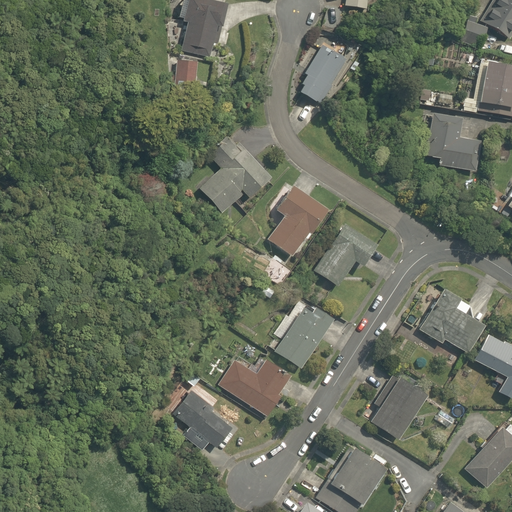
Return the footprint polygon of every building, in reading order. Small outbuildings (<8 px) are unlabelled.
[(179,51),(208,58),(215,27),(220,28),(225,5),(203,0),(185,0),(186,1),(182,0),(180,0),(177,17),(181,18),(180,22),(185,23),(179,51)] [(343,0),(343,6),(364,10),(365,0),(343,0)] [(511,0),(489,0),(477,21),(508,39),(511,31),(511,0)] [(456,41),(477,50),(485,28),(464,20),(456,41)] [(312,45),(316,48),(296,80),(302,84),(298,92),(317,104),(345,58),(340,55),(345,45),(321,30),(312,45)] [(192,97),(196,63),(175,61),(174,76),(169,75),(168,82),(172,83),(171,95),(192,97)] [(476,111),(511,117),(511,66),(481,61),(481,62),(478,61),(470,102),(477,104),(476,111)] [(430,114),(422,155),(434,157),(432,164),(473,171),(479,141),(456,137),(459,119),(430,114)] [(198,188),(220,213),(240,195),(237,191),(239,190),(247,199),(270,178),(237,143),(233,147),(224,138),(205,155),(218,169),(198,188)] [(265,239),(290,257),(306,233),(308,235),(325,210),(290,186),(273,210),(282,216),(265,239)] [(313,269),(333,283),(350,259),(358,264),(370,246),(369,246),(342,227),(313,269)] [(273,291),(264,285),(260,293),(269,298),(273,291)] [(441,289),(417,329),(440,343),(443,340),(466,354),(483,327),(462,314),(466,307),(457,302),(459,300),(441,289)] [(272,351),(299,369),(331,320),(312,308),(311,310),(304,306),(302,309),(300,308),(272,351)] [(502,345),(484,336),(471,360),(504,377),(496,392),(511,401),(511,400),(511,346),(503,342),(502,345)] [(217,385),(266,417),(279,397),(276,394),(288,376),(263,359),(254,374),(233,360),(217,385)] [(443,364),(437,374),(445,378),(450,368),(443,364)] [(366,422),(393,440),(422,396),(421,396),(392,377),(373,405),(376,406),(366,422)] [(182,436),(200,451),(207,442),(214,449),(230,428),(209,412),(212,408),(190,390),(171,414),(188,427),(182,436)] [(438,411),(432,420),(446,428),(452,420),(438,411)] [(484,489),(511,456),(511,430),(501,421),(479,447),(480,448),(462,470),(484,489)] [(317,498),(339,511),(351,511),(379,468),(348,449),(347,449),(317,497),(317,498)] [(460,511),(448,502),(440,511),(460,511)]
